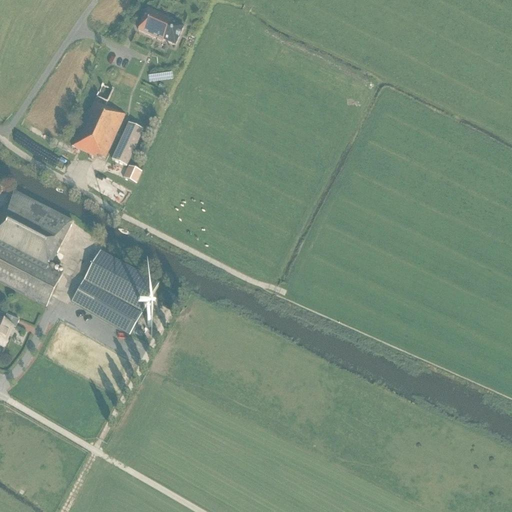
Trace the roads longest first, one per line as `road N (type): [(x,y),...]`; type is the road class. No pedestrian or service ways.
road 1 (unclassified): [(284,293),(140,228),(0,138)]
road 2 (unknown): [(0,390),(205,511)]
